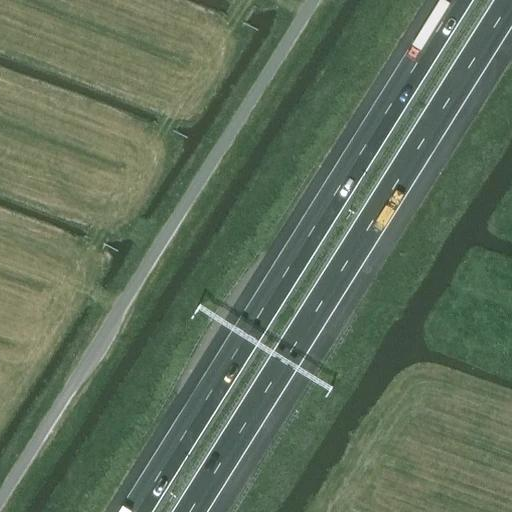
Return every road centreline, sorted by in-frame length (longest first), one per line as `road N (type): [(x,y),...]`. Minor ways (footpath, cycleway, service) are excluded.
road 1 (motorway): [(188,511),(510,0)]
road 2 (motorway): [(456,0),(136,511)]
road 3 (unclassified): [(0,504),(318,0)]
